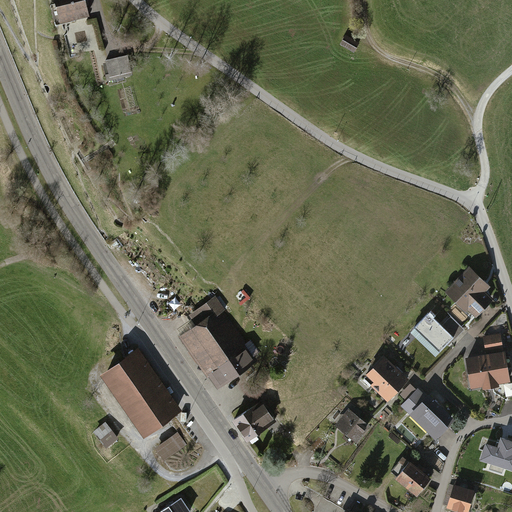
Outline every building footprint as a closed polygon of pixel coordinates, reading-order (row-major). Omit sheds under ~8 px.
[(55,0),(56,3),(50,4),(56,26),(76,21),(75,18),(90,15),(86,0),(55,0)] [(128,55),(106,60),(109,74),(106,74),(107,81),(133,75),(128,55)] [(489,286),(469,268),(446,293),(474,319),(492,299),(484,292),(489,286)] [(174,290),(160,300),(167,310),(181,300),(174,290)] [(196,324),(179,336),(208,377),(210,376),(218,388),(258,360),(223,311),(226,309),(216,295),(189,314),(196,324)] [(453,313),(463,321),(467,316),(457,308),(453,313)] [(441,327),(427,313),(410,331),(436,356),(462,328),(450,317),(441,327)] [(486,353),(465,357),(471,388),(482,386),(483,389),(499,386),(499,383),(510,381),(505,350),(503,350),(500,333),(483,336),(486,353)] [(138,348),(104,371),(145,431),(180,407),(138,348)] [(407,381),(382,356),(363,375),(388,400),(407,381)] [(416,391),(410,385),(400,396),(406,401),(416,391)] [(454,419),(427,393),(408,412),(435,438),(454,419)] [(262,400),(233,420),(237,427),(239,426),(245,434),(243,435),(248,441),(251,439),(253,443),(259,439),(257,435),(277,421),(262,400)] [(370,426),(348,408),(335,425),(356,443),(370,426)] [(119,438),(106,422),(93,431),(107,448),(119,438)] [(178,432),(155,448),(164,461),(187,445),(178,432)] [(498,446),(485,442),(479,460),(511,470),(511,440),(501,437),(498,446)] [(417,467),(409,460),(395,478),(416,495),(431,478),(423,471),(425,469),(419,464),(417,467)] [(468,511),(475,490),(454,483),(446,507),(461,511),(468,511)] [(191,511),(192,511),(182,497),(159,511),(191,511)]
